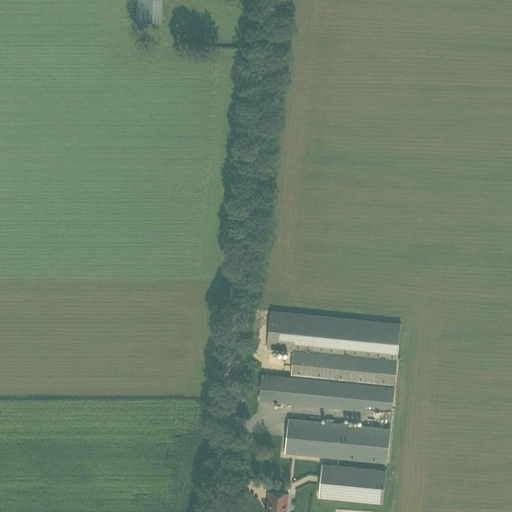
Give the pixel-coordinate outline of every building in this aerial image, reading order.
[(162,28),(162,0),(137,0),(137,22),(146,22),(146,28),(162,28)] [(395,385),(401,324),(271,311),(267,348),(294,350),(291,374),(395,385)] [(392,407),(394,387),(262,374),(260,400),(367,411),(367,405),(392,407)] [(387,462),(390,428),(289,418),(285,452),(387,462)] [(323,464),(320,497),(383,503),(386,470),(323,464)] [(286,511),(289,493),(269,491),(267,511),(286,511)]
